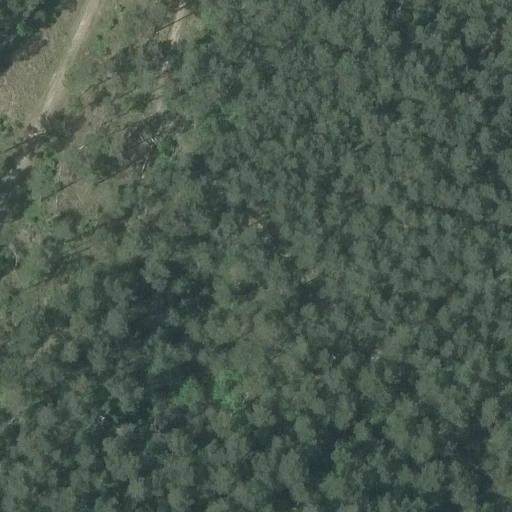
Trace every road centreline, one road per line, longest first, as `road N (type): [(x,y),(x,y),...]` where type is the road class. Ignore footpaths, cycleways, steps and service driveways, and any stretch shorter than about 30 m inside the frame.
road 1 (track): [(183,0),(155,109),(266,246),(506,511)]
road 2 (track): [(0,227),(97,0)]
